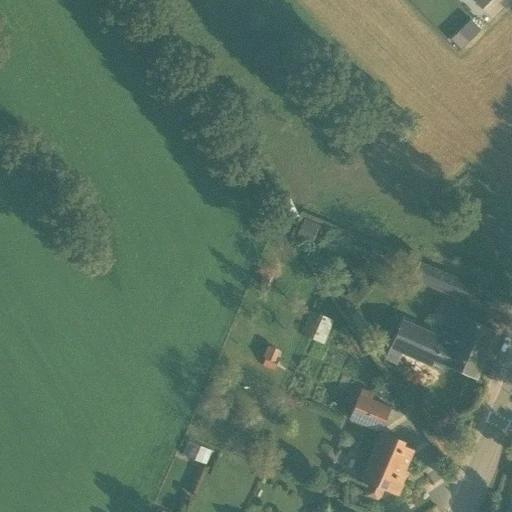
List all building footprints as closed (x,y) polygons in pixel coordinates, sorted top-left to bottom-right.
[(494,0),(470,0),(482,11),(494,0)] [(452,38),(463,48),(481,27),(471,18),(452,38)] [(303,219),(294,239),(310,247),(319,226),(303,219)] [(417,260),(409,280),(468,305),(476,286),(417,260)] [(396,330),(383,360),(395,365),(400,356),(440,372),(442,366),(474,380),(495,332),(447,311),(437,335),(400,319),(400,322),(387,316),(383,325),(396,330)] [(309,312),(299,335),(322,345),(333,322),(309,312)] [(262,360),(260,367),(272,371),(278,351),(265,346),(260,360),(262,360)] [(347,421),(378,432),(388,409),(368,400),(370,396),(359,391),(347,421)] [(403,444),(378,432),(358,480),(366,484),(363,492),(364,497),(375,501),(379,499),(382,491),(396,497),(407,473),(403,472),(412,451),(401,447),(403,444)] [(187,442),(181,456),(204,466),(210,452),(187,442)]
